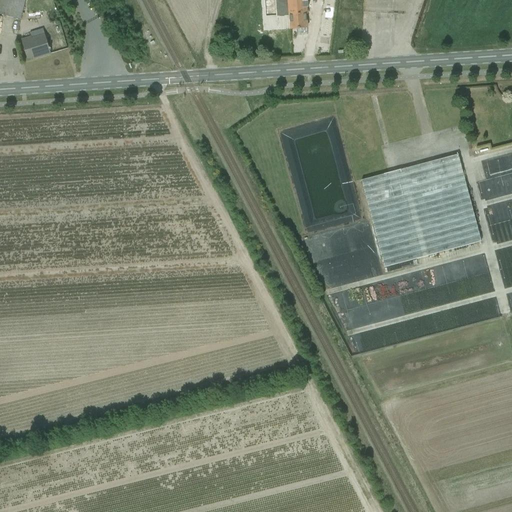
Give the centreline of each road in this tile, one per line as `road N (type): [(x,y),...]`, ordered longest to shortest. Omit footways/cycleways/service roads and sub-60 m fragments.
road 1 (tertiary): [(0,89),(511,55)]
road 2 (track): [(160,94),(380,511)]
